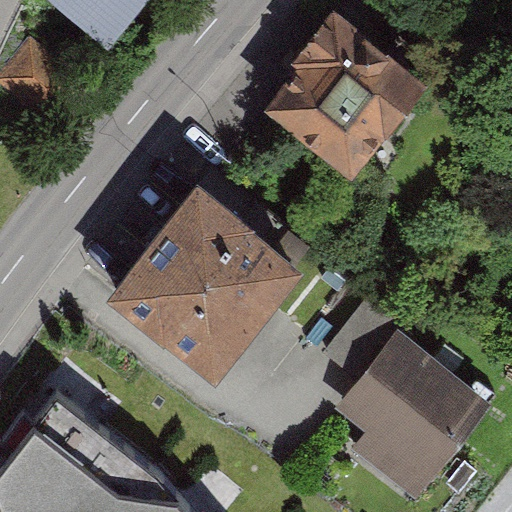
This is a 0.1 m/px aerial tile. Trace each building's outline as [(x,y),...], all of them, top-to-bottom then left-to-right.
[(61,0),(114,42),(147,0),(61,0)] [(274,103),(352,162),(410,85),(332,26),(274,103)] [(306,240),(199,158),(108,275),(215,357),(306,240)] [(492,389),(399,318),(337,400),(368,423),(353,443),(415,491),(492,389)] [(222,511),(170,448),(57,363),(0,437),(0,511),(222,511)]
